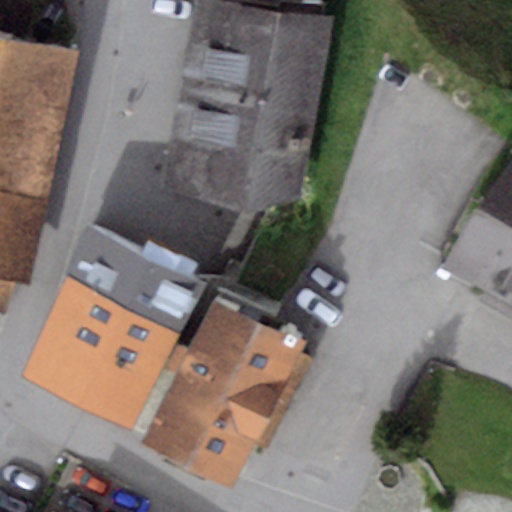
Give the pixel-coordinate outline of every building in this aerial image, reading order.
[(329,16),(226,0),(197,0),(168,183),(299,204),(329,16)] [(0,186),(49,198),(83,54),(0,34),(0,186)] [(511,165),(441,269),(511,302),(511,165)] [(28,283),(49,198),(0,186),(0,313),(7,315),(15,280),(28,283)] [(89,228),(66,277),(178,330),(201,282),(89,228)] [(130,428),(178,330),(66,277),(18,374),(130,428)] [(306,343),(214,298),(142,444),(234,489),(256,444),(268,450),(313,358),(302,353),(306,343)]
